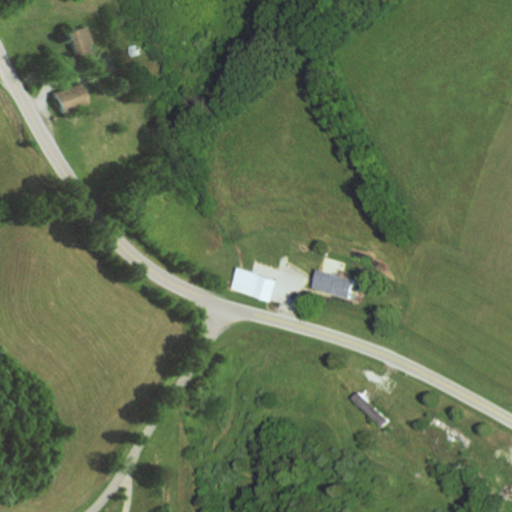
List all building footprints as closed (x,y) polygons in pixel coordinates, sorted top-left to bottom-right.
[(71,72),(68,62),(64,64),(61,54),(65,52),(57,30),(73,25),(78,40),(76,40),(81,54),(77,55),(82,69),(71,72)] [(138,54),(146,52),(144,43),(136,45),(138,54)] [(72,82),(80,102),(56,112),(48,91),(72,82)] [(275,300),(282,279),(243,265),(236,286),(275,300)] [(318,285),(323,267),(357,277),(352,295),(333,290),(318,285)] [(382,426),(389,420),(361,391),(355,397),(382,426)]
